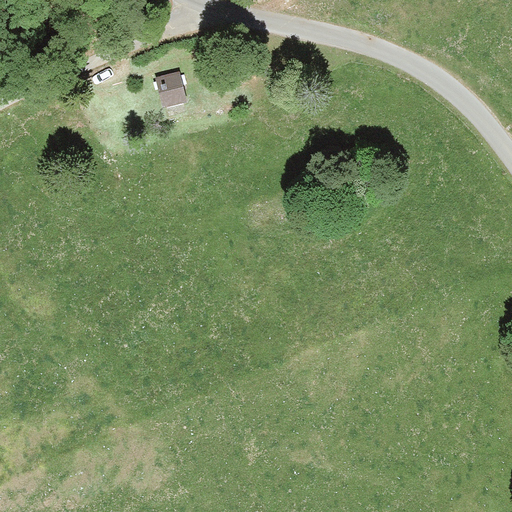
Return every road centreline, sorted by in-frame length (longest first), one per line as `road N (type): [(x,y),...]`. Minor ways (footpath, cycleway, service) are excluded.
road 1 (unclassified): [(511,152),(433,70),(343,37),(189,0)]
road 2 (track): [(233,11),(118,50),(0,105)]
